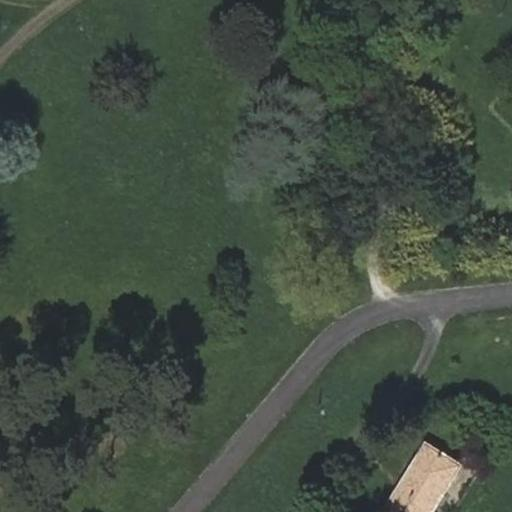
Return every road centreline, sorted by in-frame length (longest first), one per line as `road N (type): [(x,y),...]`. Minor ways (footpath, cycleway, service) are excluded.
road 1 (track): [(380,0),(375,161),(386,306)]
road 2 (track): [(444,300),(432,348),(335,511)]
